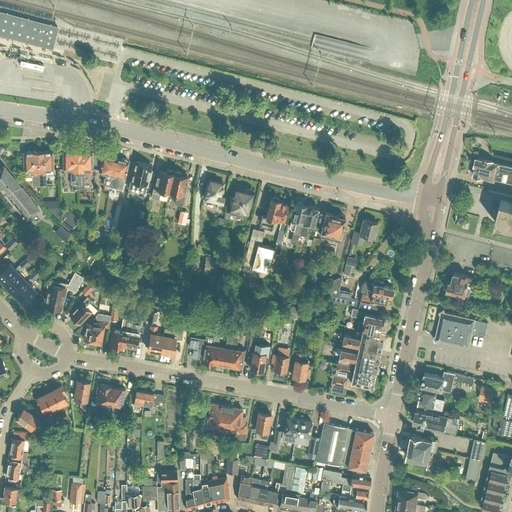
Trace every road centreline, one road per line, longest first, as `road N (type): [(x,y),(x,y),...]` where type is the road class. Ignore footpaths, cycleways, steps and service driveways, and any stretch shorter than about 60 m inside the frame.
road 1 (residential): [(392,415),(66,355)]
road 2 (tertiary): [(423,198),(109,125)]
road 3 (secondary): [(438,201),(482,0)]
road 4 (secondary): [(471,0),(423,198)]
road 5 (secondary): [(392,415),(429,242)]
